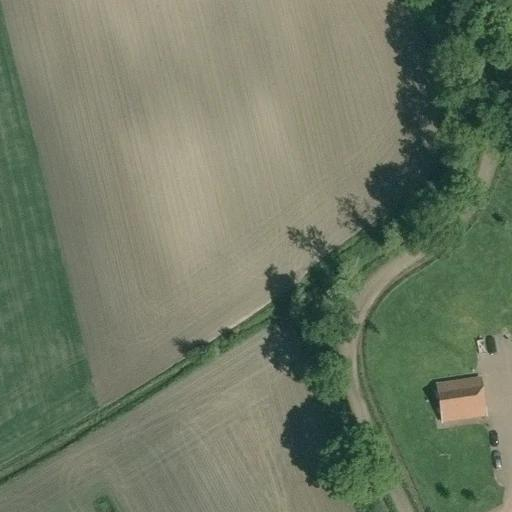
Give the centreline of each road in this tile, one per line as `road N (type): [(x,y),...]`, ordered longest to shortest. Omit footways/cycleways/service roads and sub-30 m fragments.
road 1 (track): [(404,511),(354,396),(348,333),(375,281),(469,206),(488,163),(490,125)]
road 2 (track): [(490,125),(481,76),(448,0)]
